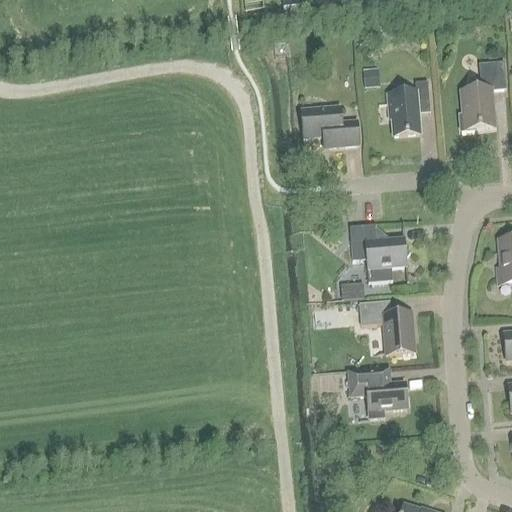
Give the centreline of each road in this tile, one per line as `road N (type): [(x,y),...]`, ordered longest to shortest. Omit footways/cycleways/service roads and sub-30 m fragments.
road 1 (track): [(287,511),(248,133),(236,90),(191,66),(25,94),(0,89)]
road 2 (residential): [(511,497),(466,475),(454,405),(450,298),(476,205)]
road 3 (residential): [(476,205),(428,182),(347,187)]
